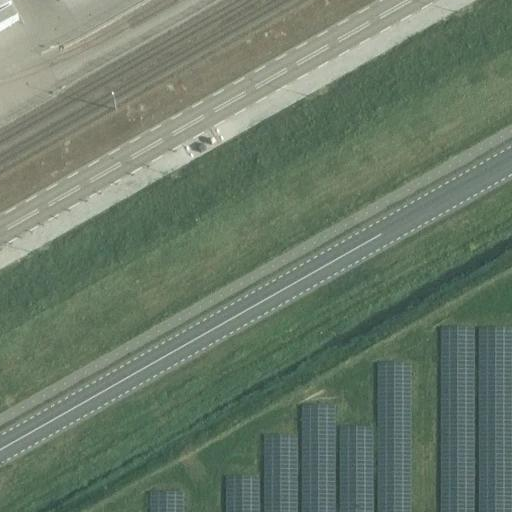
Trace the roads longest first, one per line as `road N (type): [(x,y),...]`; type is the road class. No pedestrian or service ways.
road 1 (unclassified): [(0,450),(511,161)]
road 2 (unclassified): [(0,232),(411,0)]
